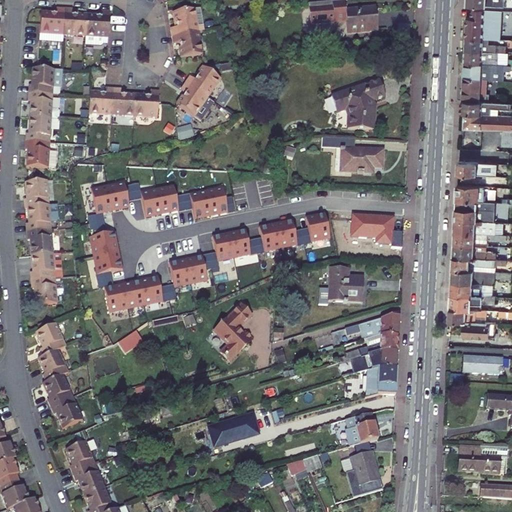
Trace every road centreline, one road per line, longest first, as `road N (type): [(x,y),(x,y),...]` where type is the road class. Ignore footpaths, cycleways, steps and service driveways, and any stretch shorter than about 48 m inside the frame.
road 1 (residential): [(16,369),(6,243),(15,0)]
road 2 (residential): [(432,210),(322,204),(129,243)]
road 3 (secondary): [(432,210),(443,0)]
road 4 (secondary): [(421,413),(432,210)]
road 5 (residential): [(83,0),(126,2),(148,15),(153,70),(124,79)]
road 6 (residential): [(62,511),(20,402),(16,369)]
